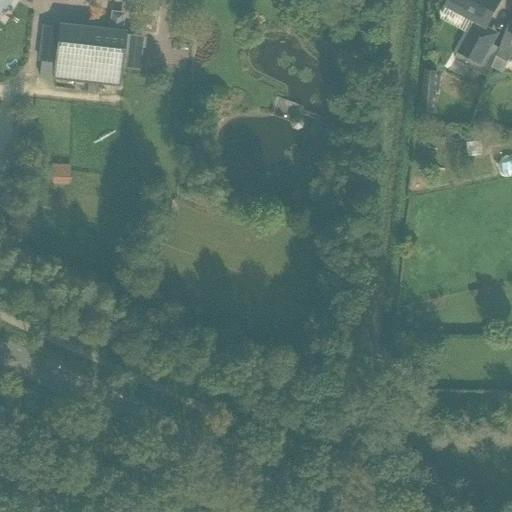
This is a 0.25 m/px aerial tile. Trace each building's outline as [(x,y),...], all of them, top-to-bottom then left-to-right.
[(450,0),(447,7),(487,28),(501,0),(450,0)] [(125,28),(128,16),(113,13),(110,25),(125,28)] [(497,57),(508,62),(511,54),(511,18),(497,57)] [(53,77),(119,85),(125,33),(60,26),(53,77)] [(457,53),(481,65),(492,44),(469,32),(457,53)] [(420,111),(434,113),(439,71),(425,70),(420,111)] [(291,119),(290,123),(292,127),(296,129),(300,127),(301,123),(300,119),(295,117),(291,119)] [(13,164),(13,182),(25,182),(25,164),(13,164)] [(413,348),(429,349),(429,339),(413,339),(413,348)] [(398,368),(397,385),(427,386),(428,369),(398,368)]
